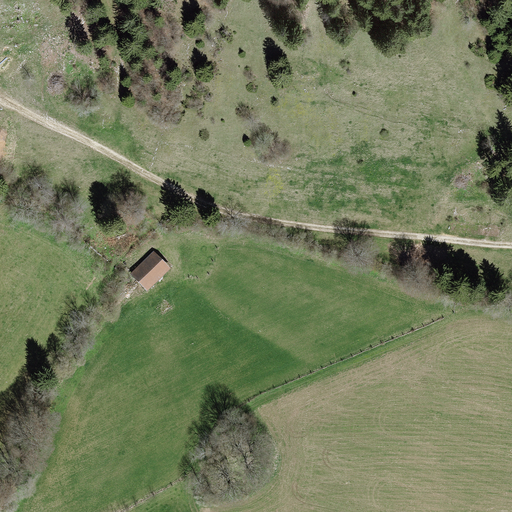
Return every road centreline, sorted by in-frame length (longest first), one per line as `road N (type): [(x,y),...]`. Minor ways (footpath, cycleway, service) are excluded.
road 1 (track): [(511,246),(339,231),(211,207),(0,97)]
road 2 (track): [(192,511),(189,473),(199,448),(258,406)]
